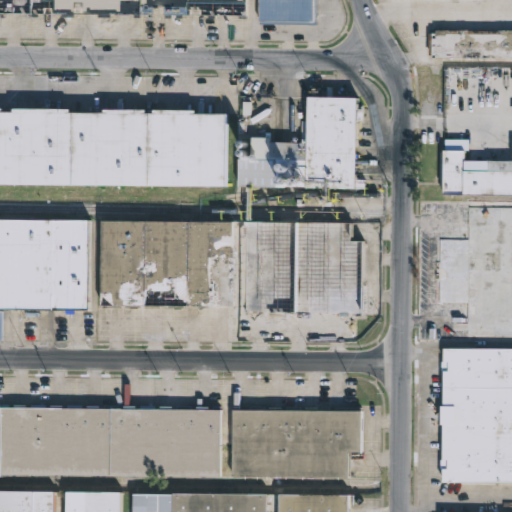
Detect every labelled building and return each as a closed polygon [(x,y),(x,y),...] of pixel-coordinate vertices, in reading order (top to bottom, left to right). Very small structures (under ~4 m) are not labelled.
[(159,14),(0,12),(0,0),(250,0),(250,15),(159,14)] [(314,0),(314,25),(257,24),(257,0),(314,0)] [(511,30),(511,58),(434,58),(434,55),(430,55),(430,33),(437,33),(437,30),(511,30)] [(333,87),(333,97),(360,98),(360,109),(365,109),(365,121),(359,120),(359,154),(357,154),(357,179),(367,179),(366,189),(359,189),(359,190),(242,188),(242,159),(254,160),(254,138),(273,138),(273,142),(310,143),(311,97),(322,97),(322,87),(333,87)] [(198,111),(198,114),(229,114),(229,187),(0,185),(0,112),(16,112),(16,109),(73,110),(73,112),(107,113),(107,110),(149,110),(149,113),(157,114),(157,110),(198,111)] [(511,195),(445,195),(445,187),(439,186),(439,180),(442,180),(443,153),(446,153),(446,139),(470,139),(470,150),(466,150),(466,171),(492,171),(492,161),(511,161),(511,195)] [(511,208),(511,337),(471,337),(471,304),(440,304),(441,290),(438,290),(438,253),(441,253),(441,240),(470,240),(470,208),(511,208)] [(228,308),(228,310),(214,310),(214,308),(103,307),(104,220),(235,222),(234,308),(228,308)] [(0,221),(86,223),(85,311),(0,310),(0,221)] [(354,224),(354,243),(366,243),(366,312),(364,317),(353,317),(353,314),(247,313),(248,223),(354,224)] [(511,349),(511,480),(443,480),(443,467),(440,467),(440,458),(443,458),(443,422),(442,422),(442,407),(444,407),(444,372),(441,371),(441,362),(444,362),(444,349),(511,349)] [(152,475),(0,473),(0,408),(223,411),(222,475),(152,475)] [(352,476),(235,475),(235,411),(364,412),(364,451),(352,451),(352,476)] [(55,511),(0,511),(0,488),(56,490),(55,511)] [(123,491),(122,511),(68,511),(69,490),(123,491)] [(353,498),(352,511),(134,511),(135,492),(176,493),(176,491),(353,494),(353,498)]
